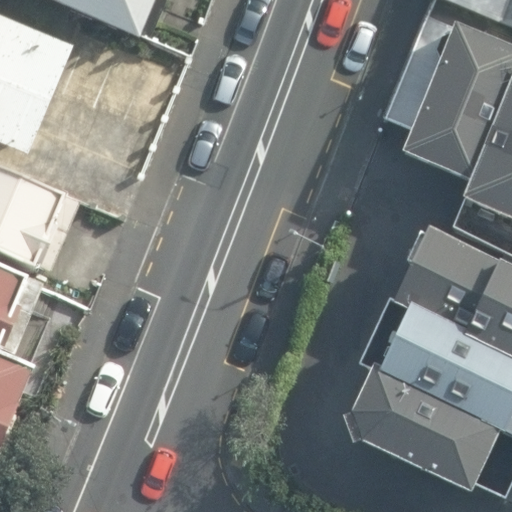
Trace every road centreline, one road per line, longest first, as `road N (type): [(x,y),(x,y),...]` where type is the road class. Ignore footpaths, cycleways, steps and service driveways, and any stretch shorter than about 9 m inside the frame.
road 1 (secondary): [(132,493),(314,0)]
road 2 (motorway): [(354,0),(377,511)]
